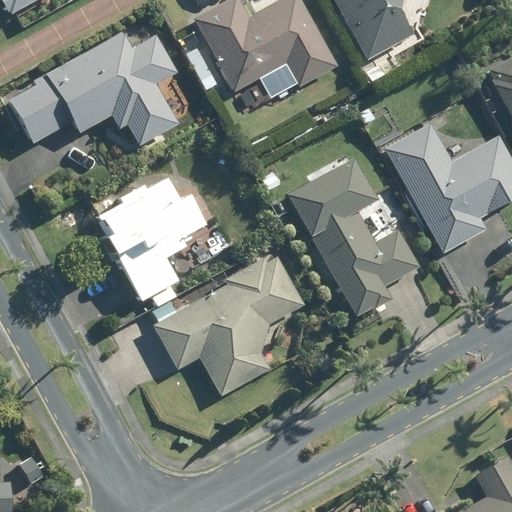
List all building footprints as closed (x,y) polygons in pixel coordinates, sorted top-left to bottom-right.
[(3,0),(13,17),(43,0),(3,0)] [(239,0),(232,0),(195,20),(236,95),(289,66),(301,89),(338,69),(300,0),(287,0),(250,20),(239,0)] [(404,0),(335,0),(370,62),(414,37),(401,13),(404,0)] [(37,86),(11,101),(35,145),(76,122),(82,134),(113,116),(121,131),(129,126),(141,147),(180,126),(158,85),(178,74),(158,37),(133,50),(124,33),(34,82),(37,86)] [(187,57),(202,83),(213,77),(197,51),(187,57)] [(511,61),(491,73),(496,82),(494,83),(511,115),(511,61)] [(380,67),(367,74),(372,85),(386,77),(380,67)] [(368,110),(359,115),(365,126),(374,120),(368,110)] [(432,128),(386,153),(444,256),(487,232),(481,220),(511,203),(511,158),(501,139),(453,165),(432,128)] [(378,245),(361,215),(381,204),(356,161),(291,197),(359,320),(378,309),(380,312),(394,303),(387,289),(421,270),(400,233),(378,245)] [(124,262),(144,303),(181,283),(169,262),(189,251),(184,241),(208,228),(192,198),(181,203),(169,181),(149,191),(146,187),(122,200),(126,208),(105,219),(116,241),(111,244),(122,262),(124,262)] [(228,280),(231,286),(156,327),(180,371),(203,359),(224,397),(271,372),(262,354),(270,326),(305,307),(279,259),(269,265),(266,260),(228,280)] [(477,474),(489,494),(457,511),(511,511),(511,460),(509,455),(477,474)] [(31,459),(20,466),(32,486),(43,478),(31,459)] [(0,511),(13,511),(12,485),(2,486),(0,464),(0,511)]
